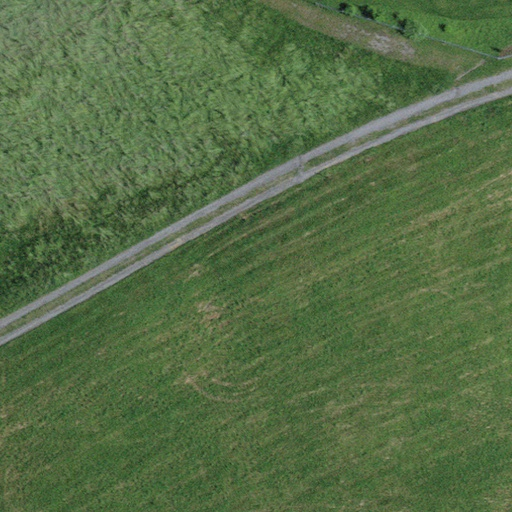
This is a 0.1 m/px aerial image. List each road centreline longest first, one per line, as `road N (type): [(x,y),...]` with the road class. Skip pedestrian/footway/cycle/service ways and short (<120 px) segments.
road 1 (track): [(0,339),(311,164),(511,81)]
road 2 (track): [(496,84),(280,0)]
